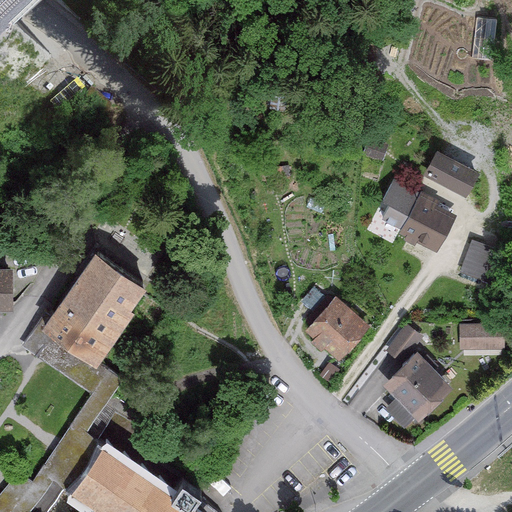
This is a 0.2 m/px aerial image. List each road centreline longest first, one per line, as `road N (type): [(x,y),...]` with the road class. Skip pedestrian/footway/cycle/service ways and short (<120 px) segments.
road 1 (residential): [(11,0),(38,11),(152,106),(188,152),(272,344),(412,488)]
road 2 (secondary): [(412,488),(511,406)]
